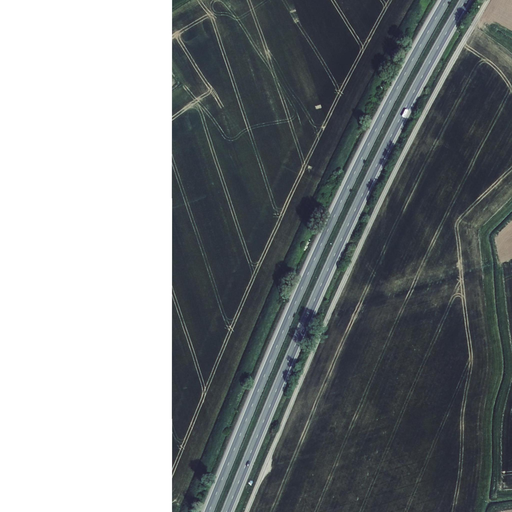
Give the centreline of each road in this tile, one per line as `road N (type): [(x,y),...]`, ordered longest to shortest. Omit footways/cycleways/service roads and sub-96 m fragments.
road 1 (unclassified): [(487,0),(369,228),(246,511)]
road 2 (trunk): [(226,511),(332,260),(465,0)]
road 3 (trunk): [(447,0),(322,243),(208,511)]
